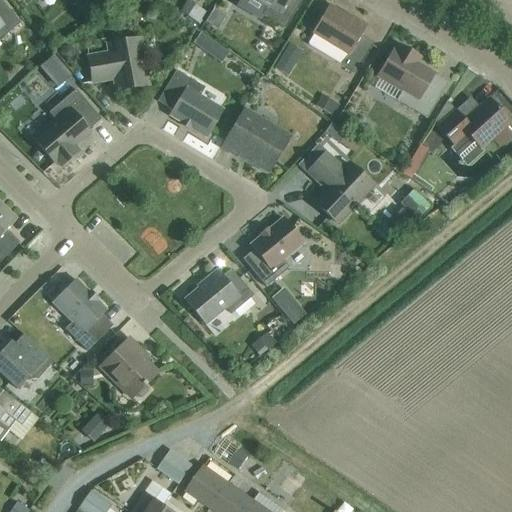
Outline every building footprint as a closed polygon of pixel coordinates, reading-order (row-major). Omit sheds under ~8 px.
[(195,0),(188,0),(180,10),(198,25),(209,11),(195,0)] [(252,0),(266,8),(261,17),(284,30),(302,0),(252,0)] [(0,41),(19,25),(0,2),(0,41)] [(311,35),(313,36),(307,46),(355,75),(374,44),(361,37),(366,27),(353,19),(352,21),(328,7),(311,35)] [(421,22),(437,32),(442,25),(426,15),(421,22)] [(225,60),(232,50),(204,30),(197,40),(225,60)] [(113,78),(115,93),(148,87),(139,41),(107,46),(108,55),(87,59),(92,84),(105,82),(105,79),(113,78)] [(376,79),(401,93),(396,102),(426,120),(447,85),(433,77),(434,75),(417,65),(420,59),(398,47),(395,52),(393,50),(376,79)] [(42,67),(55,82),(57,80),(65,90),(75,81),(54,57),(42,67)] [(199,98),(204,89),(175,72),(156,103),(172,113),(169,118),(180,125),(180,126),(189,132),(189,130),(205,140),(222,111),(199,98)] [(101,123),(75,91),(48,114),(54,122),(33,141),(54,166),(56,164),(60,169),(79,153),(75,148),(90,135),(89,134),(101,123)] [(436,129),(453,148),(450,151),(463,165),(469,165),(482,153),(480,150),(509,123),(489,101),(464,123),(455,112),(436,129)] [(246,160),(268,174),(289,139),(268,127),(267,128),(257,123),(259,121),(243,112),(221,149),(236,158),(239,154),(247,159),(246,160)] [(39,113),(24,121),(34,136),(48,128),(39,113)] [(324,134),(339,145),(345,135),(331,125),(324,134)] [(427,152),(418,147),(401,176),(410,181),(427,152)] [(313,203),(337,226),(372,187),(348,165),(342,171),(325,155),(307,174),(319,185),(321,183),(326,189),(313,203)] [(408,198),(427,209),(432,200),(414,189),(408,198)] [(0,263),(19,245),(6,232),(16,222),(0,207),(0,263)] [(303,245),(282,220),(268,231),(267,230),(259,237),(260,238),(249,247),(253,251),(242,261),(265,289),(288,270),(282,262),(303,245)] [(231,316),(253,298),(230,271),(221,278),(216,272),(203,283),(204,284),(184,301),(205,327),(225,310),(231,316)] [(75,282),(52,305),(71,324),(64,331),(86,353),(112,327),(101,316),(105,312),(95,302),(97,301),(89,294),(88,295),(75,282)] [(4,350),(0,354),(0,376),(17,391),(28,379),(31,382),(37,381),(52,364),(22,337),(8,353),(4,350)] [(137,355),(140,353),(128,340),(99,369),(131,400),(134,397),(137,400),(141,400),(147,394),(147,390),(144,387),(157,375),(137,355)] [(0,426),(7,432),(14,423),(21,428),(31,415),(2,393),(0,395),(0,426)] [(84,425),(100,441),(119,421),(103,406),(84,425)] [(62,442),(74,455),(94,438),(82,424),(62,442)] [(158,470),(179,485),(192,467),(171,452),(158,470)] [(186,493),(211,511),(229,485),(204,467),(186,493)] [(113,485),(121,491),(127,482),(119,476),(113,485)] [(211,511),(212,511),(248,511),(255,503),(229,485),(211,511)] [(132,511),(172,511),(146,493),(132,511)] [(91,494),(80,510),(82,511),(107,511),(111,508),(91,494)] [(248,511),(268,511),(255,503),(248,511)]
